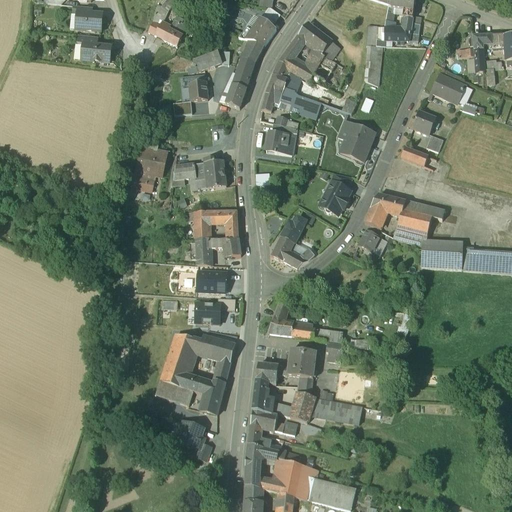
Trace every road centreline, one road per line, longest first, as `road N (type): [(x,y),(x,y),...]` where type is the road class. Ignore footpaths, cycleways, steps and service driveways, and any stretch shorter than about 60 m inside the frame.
road 1 (track): [(131,133),(111,261),(115,414),(180,462),(234,482)]
road 2 (residential): [(456,3),(354,222),(305,275),(254,292)]
road 3 (secondary): [(254,292),(244,152),(250,112),(272,54),(311,0)]
road 4 (secondary): [(234,511),(254,292)]
